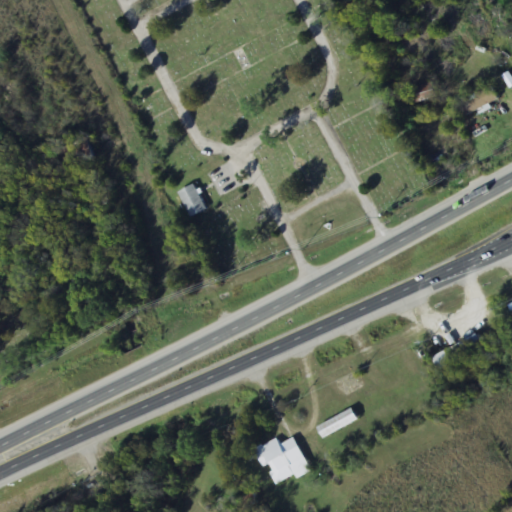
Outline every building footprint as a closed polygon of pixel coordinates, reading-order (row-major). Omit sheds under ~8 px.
[(499,104),(494,89),(456,102),(462,117),(499,104)] [(179,193),(192,218),(208,210),(195,185),(179,193)] [(440,371),(485,349),(479,336),(434,358),(440,371)] [(359,420),(354,409),(318,427),(324,439),(359,420)] [(277,439),(255,449),(264,469),(268,467),(277,485),(295,476),(297,479),(312,472),(295,438),(280,445),(277,439)]
